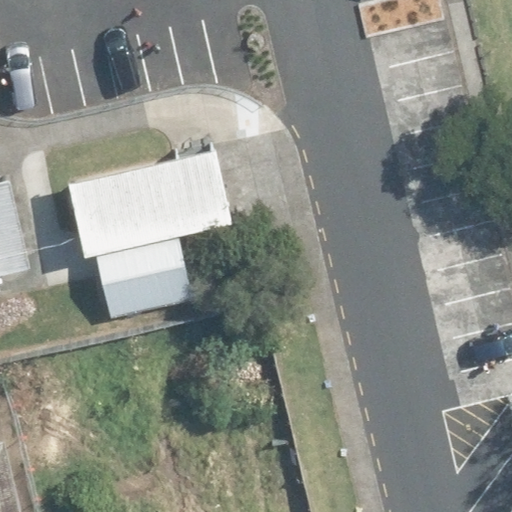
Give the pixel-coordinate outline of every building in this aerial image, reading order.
[(213,129),(63,165),(83,248),(233,212),(213,129)] [(0,276),(25,271),(0,168),(0,276)] [(179,226),(94,246),(109,309),(194,289),(179,226)] [(24,511),(6,432),(0,433),(0,511),(24,511)] [(266,511),(302,511),(298,493),(264,501),(266,511)]
